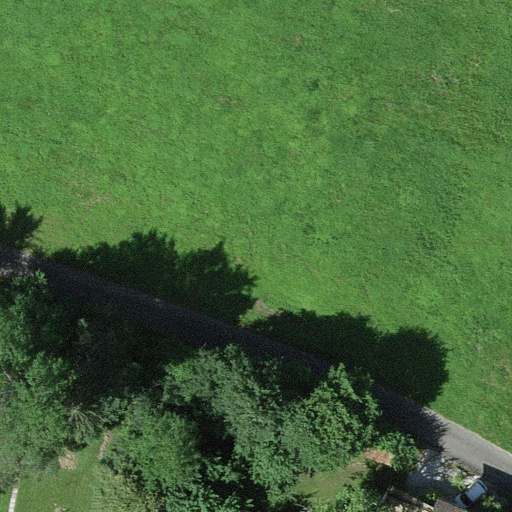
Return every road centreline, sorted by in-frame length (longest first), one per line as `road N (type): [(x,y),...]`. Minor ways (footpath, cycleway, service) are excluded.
road 1 (unclassified): [(0,262),(373,392)]
road 2 (residential): [(373,392),(511,469)]
